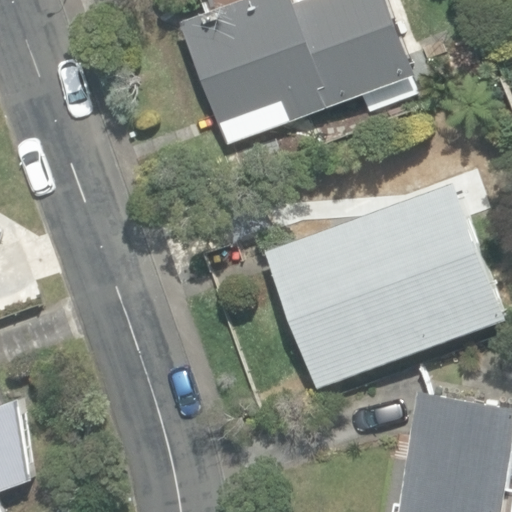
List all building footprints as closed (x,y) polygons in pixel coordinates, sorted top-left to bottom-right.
[(243,0),(189,20),(234,143),(364,96),(370,112),(424,92),(418,76),(426,73),(399,0),(243,0)] [(445,61),(457,94),(493,82),(481,48),(445,61)] [(276,246),(326,385),(511,317),(511,299),(468,176),(276,246)] [(406,511),(508,511),(511,493),(511,402),(430,388),(406,511)] [(0,511),(8,511),(1,491),(40,477),(28,395),(0,404),(0,511)]
